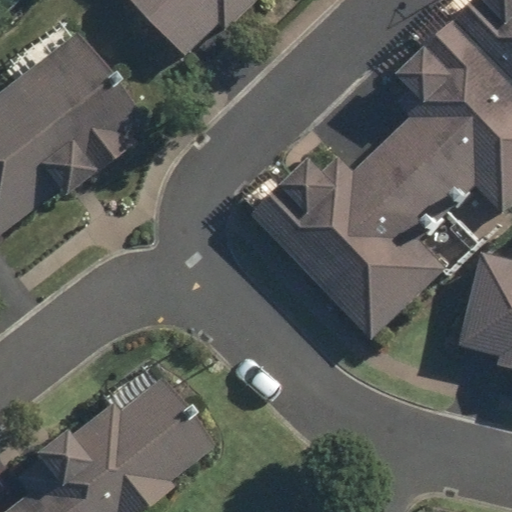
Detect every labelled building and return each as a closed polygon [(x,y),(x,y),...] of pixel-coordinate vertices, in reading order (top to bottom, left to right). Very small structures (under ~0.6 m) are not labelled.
[(129,0),(190,64),(225,32),(230,38),(270,0),(129,0)] [(261,225),(380,350),(456,278),(425,246),(483,191),(510,220),(511,217),(511,0),(493,0),(405,84),(416,96),(402,109),(417,125),(359,179),(345,165),(329,180),(320,170),(261,225)] [(73,42),(0,98),(0,241),(52,201),(58,209),(133,149),(126,141),(142,131),(73,42)] [(503,373),(511,375),(511,266),(487,261),(465,353),(506,364),(503,373)] [(141,511),(170,490),(165,483),(209,448),(156,382),(114,415),(106,404),(33,462),(45,477),(0,511),(141,511)]
